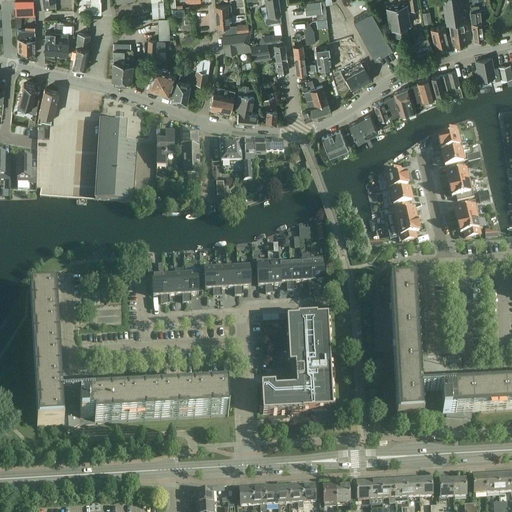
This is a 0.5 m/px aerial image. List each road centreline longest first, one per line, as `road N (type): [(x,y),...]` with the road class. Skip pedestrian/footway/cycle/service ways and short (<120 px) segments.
road 1 (tertiary): [(299,133),(224,128),(0,62)]
road 2 (tertiary): [(247,467),(511,451)]
road 3 (tertiary): [(505,43),(446,56),(299,133)]
road 4 (residential): [(504,370),(430,373),(424,262),(447,261)]
road 5 (residential): [(71,353),(73,375),(89,390),(243,383)]
road 6 (tertiary): [(0,481),(176,471)]
road 7 (residential): [(299,133),(283,0)]
